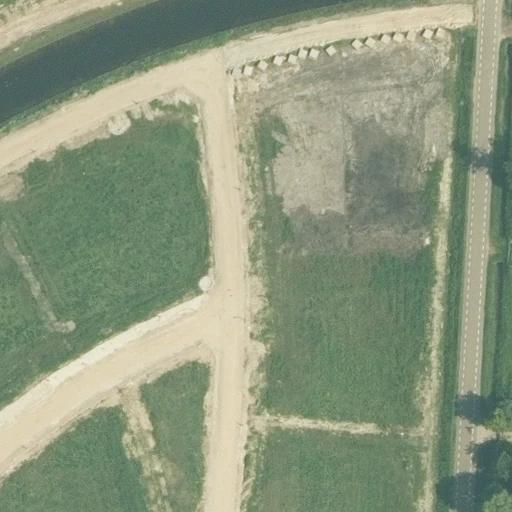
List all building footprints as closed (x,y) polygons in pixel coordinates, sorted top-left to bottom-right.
[(0,0),(0,18),(11,13),(4,0),(0,0)] [(28,0),(4,0),(11,13),(30,4),(28,0)] [(371,82),(369,100),(405,102),(406,84),(437,86),(439,56),(393,53),(392,83),(371,82)] [(247,111),(243,111),(245,127),(249,126),(249,132),(280,128),(282,141),(307,138),(305,125),(296,126),(292,99),(279,101),(278,94),(259,96),(260,103),(246,105),(247,111)] [(165,105),(138,115),(158,165),(180,157),(182,163),(195,157),(186,134),(178,138),(165,105)] [(138,115),(110,127),(123,159),(116,162),(125,186),(138,180),(136,174),(158,165),(138,115)] [(377,126),(376,152),(387,153),(386,174),(431,177),(432,145),(418,144),(419,128),(377,126)] [(71,145),(44,159),(69,207),(90,196),(93,202),(105,195),(94,173),(87,177),(71,145)] [(44,159),(18,172),(34,204),(27,207),(38,230),(51,223),(48,217),(69,207),(44,159)] [(286,187),(255,189),(257,217),(304,213),(302,186),(311,185),(310,172),(285,174),(286,187)] [(180,198),(172,201),(177,213),(185,209),(180,198)] [(382,209),(381,237),(428,240),(430,212),(382,209)] [(0,245),(3,243),(7,249),(19,241),(5,220),(0,223),(0,245)] [(181,231),(158,241),(161,247),(183,297),(209,285),(195,253),(204,249),(193,226),(181,231)] [(291,257),(259,258),(260,286),(307,285),(306,257),(316,257),(315,244),(290,245),(291,257)] [(137,251),(125,257),(135,279),(142,276),(156,308),(183,297),(161,247),(140,257),(137,251)] [(104,274),(83,286),(110,332),(136,318),(119,287),(125,283),(113,261),(101,268),(104,274)] [(60,291),(48,298),(60,320),(67,316),(84,347),(110,332),(83,286),(63,297),(60,291)] [(29,317),(10,331),(40,375),(65,358),(45,329),(51,325),(37,304),(25,312),(29,317)] [(368,327),(366,352),(380,353),(379,374),(427,377),(428,345),(398,343),(398,329),(368,327)] [(0,368),(16,392),(40,375),(10,331),(0,337),(0,368)]
